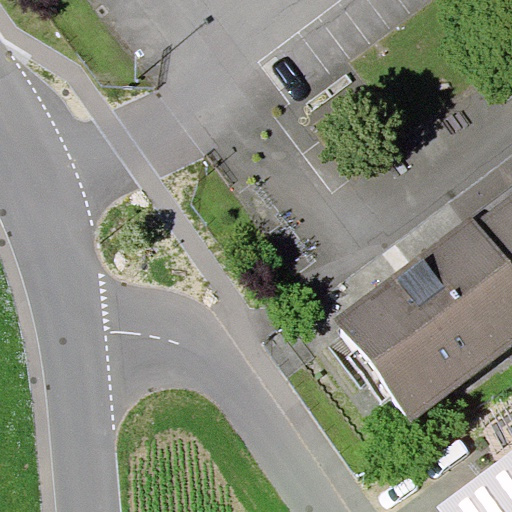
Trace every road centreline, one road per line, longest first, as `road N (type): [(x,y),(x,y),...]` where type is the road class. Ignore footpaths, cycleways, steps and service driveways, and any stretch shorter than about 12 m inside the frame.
road 1 (residential): [(335,511),(122,208),(23,167)]
road 2 (tertiary): [(89,511),(71,312),(23,167)]
